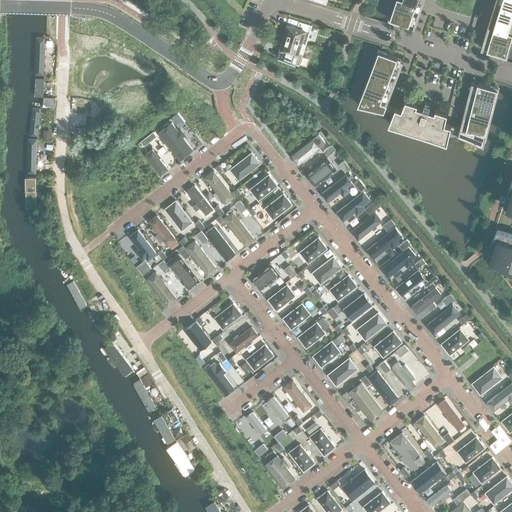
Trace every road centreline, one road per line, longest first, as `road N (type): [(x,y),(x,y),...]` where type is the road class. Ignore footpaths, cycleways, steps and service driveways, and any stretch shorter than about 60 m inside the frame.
road 1 (residential): [(137,343),(66,224),(59,178),(63,62)]
road 2 (tertiary): [(0,3),(99,9),(219,83)]
road 3 (residential): [(315,208),(449,376)]
road 4 (residential): [(245,511),(137,343)]
road 5 (residential): [(108,233),(238,132)]
road 6 (residential): [(415,44),(274,0)]
road 7 (residential): [(415,44),(402,79),(459,97),(471,61)]
